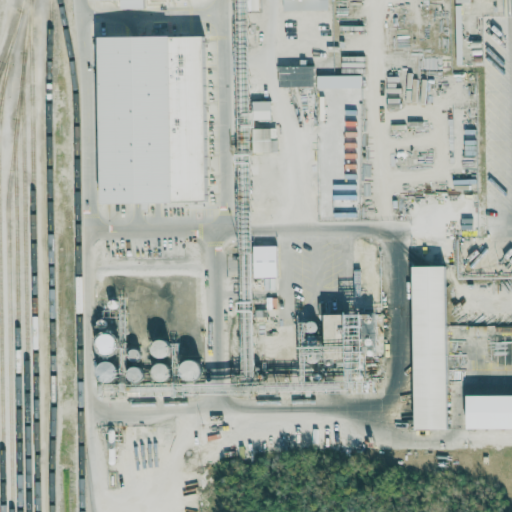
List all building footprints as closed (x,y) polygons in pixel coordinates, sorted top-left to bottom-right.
[(283,0),(284,59),(318,59),(318,32),(327,32),(326,21),(329,21),(328,0),(283,0)] [(207,201),(204,34),(99,36),(102,203),(207,201)] [(278,62),(279,87),(314,85),(313,65),(306,65),(306,61),(278,62)] [(342,123),(342,88),(361,87),(361,75),(317,75),(318,124),(342,123)] [(252,119),(271,119),(270,100),(252,101),(252,119)] [(252,128),(253,152),(270,152),(270,127),(252,128)] [(268,200),(286,199),(285,152),(267,153),(268,200)] [(253,246),(253,277),(277,277),(277,246),(253,246)] [(449,428),(447,265),(414,265),(416,429),(449,428)] [(349,326),(357,326),(357,318),(353,318),(353,314),(326,313),(326,357),(325,357),(325,378),(340,379),(349,379),(349,326)] [(264,327),(264,356),(279,356),(279,345),(290,345),(290,327),(264,327)] [(170,357),(171,340),(154,340),(154,356),(170,357)] [(139,361),(143,352),(133,347),(129,357),(139,361)] [(117,378),(117,360),(95,360),(95,378),(117,378)] [(183,380),(202,379),(202,360),(183,360),(183,380)] [(468,428),(511,428),(511,394),(468,395),(468,428)]
